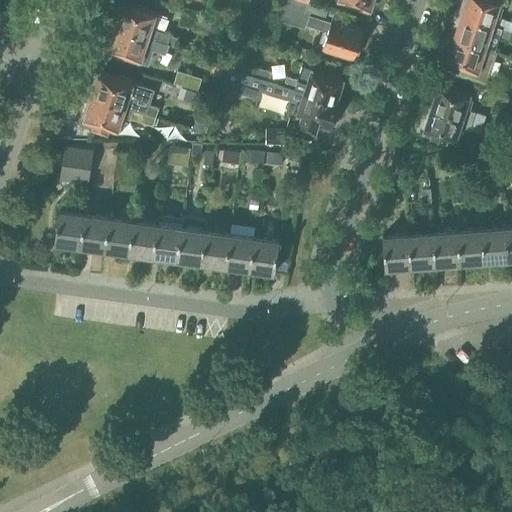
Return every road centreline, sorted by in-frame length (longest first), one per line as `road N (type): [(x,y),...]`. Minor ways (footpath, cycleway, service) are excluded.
road 1 (tertiary): [(42,511),(360,349)]
road 2 (residential): [(337,300),(253,314),(0,278)]
road 3 (residential): [(337,300),(329,276),(417,0)]
road 4 (tertiary): [(360,349),(511,303)]
